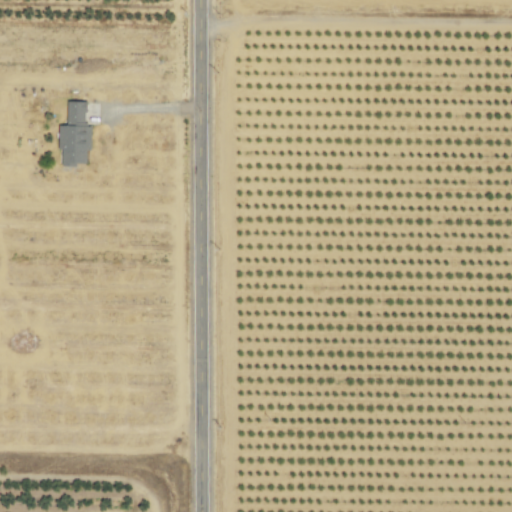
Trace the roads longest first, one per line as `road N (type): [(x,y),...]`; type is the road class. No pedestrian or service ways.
road 1 (tertiary): [(199,511),(197,0)]
road 2 (track): [(0,447),(144,452)]
